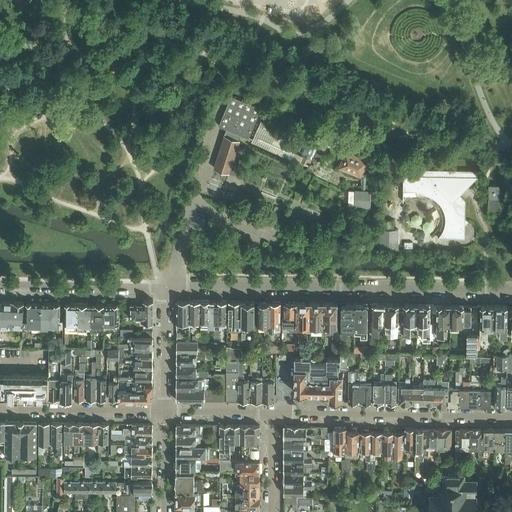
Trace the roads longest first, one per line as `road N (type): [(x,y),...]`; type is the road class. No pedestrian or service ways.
road 1 (residential): [(165,286),(511,289)]
road 2 (residential): [(511,416),(271,414)]
road 3 (residential): [(0,284),(165,286)]
road 4 (residential): [(164,412),(0,409)]
road 5 (residential): [(165,286),(164,412)]
